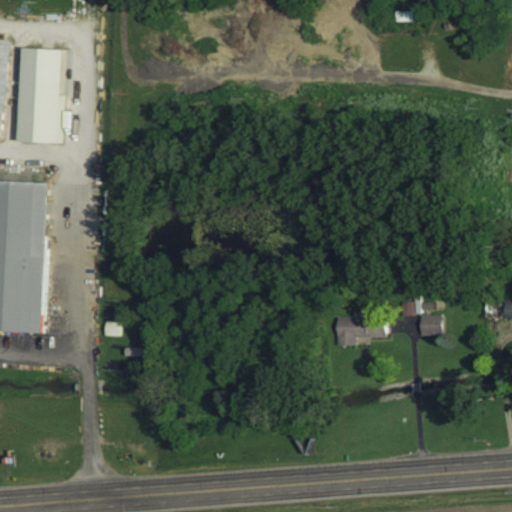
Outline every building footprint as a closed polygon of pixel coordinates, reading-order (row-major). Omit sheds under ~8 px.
[(12,39),(0,38),(0,123),(0,121),(7,122),(12,39)] [(63,144),(67,50),(26,48),(23,142),(63,144)] [(0,332),(47,334),(53,183),(0,180),(0,332)] [(511,317),(511,299),(501,300),(500,317),(511,317)] [(403,315),(414,315),(414,303),(404,302),(403,315)] [(340,346),(358,346),(358,338),(388,338),(388,318),(371,318),(371,312),(355,312),(355,318),(340,318),(340,346)] [(423,316),(424,335),(444,335),(444,315),(423,316)] [(121,322),(107,322),(107,336),(121,337),(121,322)]
